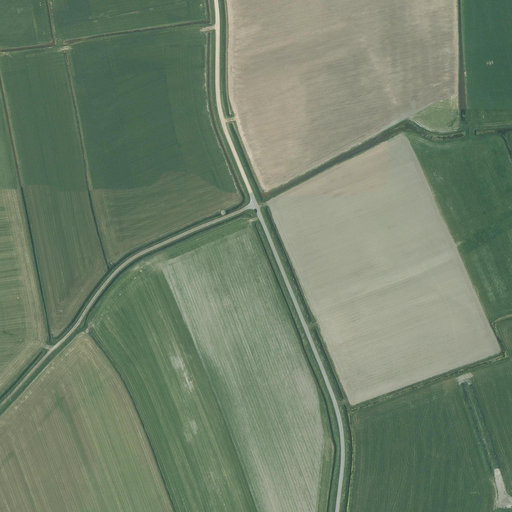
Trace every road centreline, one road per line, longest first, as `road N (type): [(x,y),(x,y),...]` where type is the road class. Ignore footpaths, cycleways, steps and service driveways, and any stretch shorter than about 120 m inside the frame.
road 1 (unclassified): [(336,511),(337,410),(225,126),(216,0)]
road 2 (track): [(0,406),(117,269),(254,204)]
